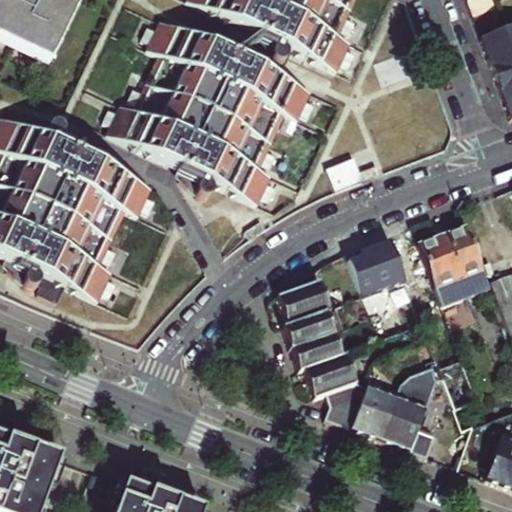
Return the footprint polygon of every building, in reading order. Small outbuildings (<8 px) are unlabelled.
[(0,0),(0,46),(47,69),(80,0),(0,0)] [(189,0),(185,8),(253,40),(223,64),(232,68),(256,48),(270,54),(269,57),(268,61),(269,64),(270,67),(272,69),(275,70),(278,71),(282,70),(285,67),(288,63),(288,61),(288,58),(289,56),(290,57),(292,62),(297,60),(305,64),(307,69),(314,68),(331,76),(336,67),(346,72),(352,58),(342,53),(343,51),(331,46),(336,35),(346,40),(352,27),(342,22),(352,0),(189,0)] [(511,127),(511,126),(511,33),(481,46),(484,54),(494,82),(505,111),(511,127)] [(147,162),(168,171),(175,175),(173,180),(195,191),(194,193),(193,194),(193,196),(193,199),(194,202),(197,204),(200,205),(203,204),(204,204),(206,202),(208,200),(208,197),(208,195),(206,192),(205,191),(203,190),(204,188),(209,190),(213,196),(219,194),(224,197),(228,203),(234,201),(254,210),(258,201),(267,205),(273,192),(264,188),(266,183),(252,177),(256,168),(267,173),(272,160),(262,156),(276,123),(290,130),(295,118),(306,123),(312,110),(301,105),(303,101),(232,68),(223,64),(156,34),(154,39),(143,34),(137,47),(148,52),(143,63),(154,69),(142,97),(132,93),(126,106),(136,110),(132,119),(120,114),(118,118),(108,113),(102,126),(112,131),(107,143),(125,151),(127,156),(132,155),(140,158),(142,163),(147,162)] [(410,78),(401,55),(373,65),(382,89),(410,78)] [(54,143),(56,142),(58,139),(59,136),(58,134),(57,131),(55,130),(52,129),(50,129),(48,130),(47,131),(50,123),(38,117),(28,138),(0,125),(0,288),(7,292),(16,273),(26,278),(29,281),(30,283),(30,287),(28,292),(22,289),(19,296),(27,300),(34,298),(35,303),(50,310),(58,293),(92,309),(98,297),(108,301),(114,288),(104,283),(105,281),(92,275),(96,266),(107,270),(113,257),(102,252),(117,218),(131,224),(135,214),(146,219),(152,206),(141,202),(145,193),(128,185),(125,177),(118,180),(113,177),(110,171),(103,173),(83,164),(75,160),(78,154),(54,143)] [(324,173),(333,196),(379,178),(375,168),(358,175),(353,161),(324,173)] [(259,225),(244,235),(249,243),(264,233),(259,225)] [(486,294),(463,232),(444,239),(415,250),(439,312),(486,294)] [(402,288),(387,245),(371,252),(357,257),(359,262),(348,266),(361,303),(402,288)] [(511,348),(511,278),(489,287),(511,348)] [(310,290),(276,301),(285,330),(280,332),(284,342),(288,354),(292,365),(295,376),(300,374),(305,389),(310,404),(323,400),(354,389),(344,359),(335,362),(320,318),(326,316),(318,287),(310,290)] [(434,378),(437,387),(449,419),(475,410),(460,369),(434,378)] [(327,413),(320,425),(353,439),(396,457),(422,468),(432,444),(414,437),(434,388),(437,387),(434,378),(432,371),(401,384),(392,404),(354,389),(323,400),(327,413)] [(26,458),(0,448),(0,511),(35,511),(42,495),(47,497),(57,472),(51,470),(53,465),(27,455),(26,458)] [(511,456),(498,451),(482,491),(498,496),(511,501),(511,500),(511,456)] [(167,511),(116,493),(115,495),(110,493),(102,511),(178,511),(168,508),(167,511)]
